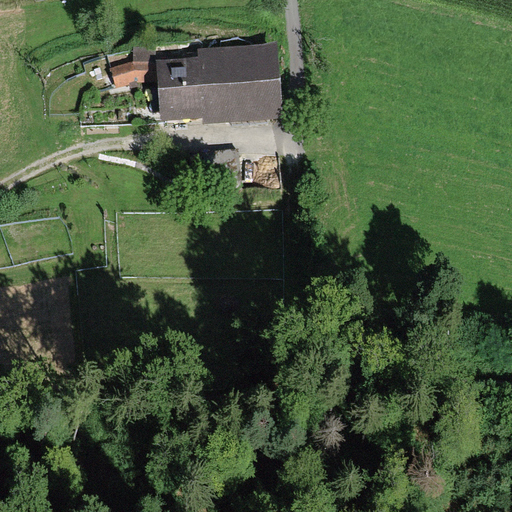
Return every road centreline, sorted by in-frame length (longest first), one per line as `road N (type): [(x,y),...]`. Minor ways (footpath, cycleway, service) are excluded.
road 1 (track): [(511,394),(424,389),(0,410)]
road 2 (track): [(292,143),(117,141),(52,155),(0,183)]
road 3 (residential): [(291,0),(292,143)]
